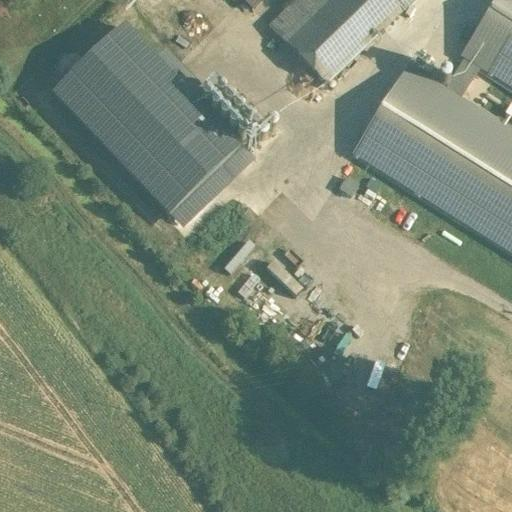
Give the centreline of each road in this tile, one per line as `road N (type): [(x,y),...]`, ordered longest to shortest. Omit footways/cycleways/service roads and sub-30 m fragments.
road 1 (track): [(450,0),(262,246)]
road 2 (track): [(193,23),(317,174)]
